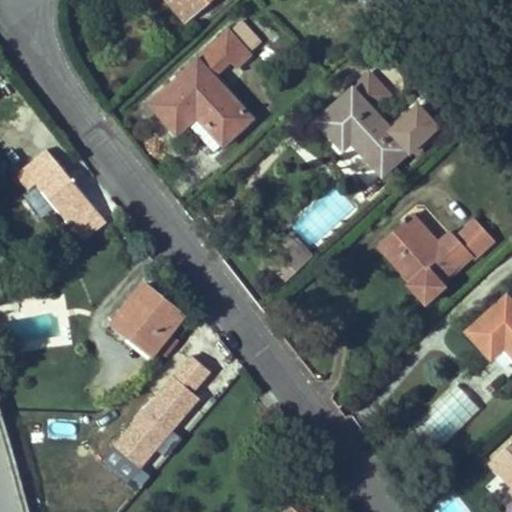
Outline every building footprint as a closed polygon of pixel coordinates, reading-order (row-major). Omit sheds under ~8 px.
[(179,0),(166,0),(184,20),(192,15),(179,0)] [(209,0),(179,0),(192,15),(209,0)] [(399,18),(413,7),(406,0),(400,0),(391,9),(399,18)] [(256,47),(235,25),(229,31),(250,54),(256,47)] [(250,54),(229,31),(215,43),(232,60),(237,65),(250,54)] [(214,77),(232,60),(215,43),(197,60),(214,77)] [(250,117),(214,77),(197,60),(150,102),(177,133),(186,124),(212,153),(250,117)] [(368,69),(353,85),(376,106),(391,90),(368,69)] [(410,148),(352,88),(317,120),(343,149),(357,137),(363,145),(359,149),(381,173),(410,148)] [(411,106),(389,126),(410,148),(432,128),(411,106)] [(83,240),(107,223),(97,210),(65,170),(49,150),(18,175),(30,190),(37,184),(74,229),(83,240)] [(336,192),(301,223),(316,239),(351,208),(336,192)] [(422,223),(412,213),(406,218),(415,229),(422,223)] [(442,281),(472,254),(475,257),(495,239),(475,217),(457,235),(450,229),(438,240),(422,223),(415,229),(406,218),(379,245),(400,269),(404,265),(412,275),(408,279),(406,281),(426,303),(446,285),(442,281)] [(311,253),(292,232),(285,239),(305,259),(311,253)] [(283,278),(305,259),(285,239),(265,257),(283,278)] [(412,275),(404,265),(400,269),(408,279),(412,275)] [(39,290),(37,274),(7,280),(9,295),(39,290)] [(182,313),(144,284),(113,323),(128,335),(132,330),(154,347),(182,313)] [(511,299),(508,295),(469,330),(492,356),(508,341),(511,345),(508,349),(511,354),(511,299)] [(131,481),(216,374),(188,351),(103,459),(131,481)] [(511,360),(505,351),(494,358),(507,377),(511,372),(511,360)] [(440,443),(481,413),(461,386),(420,416),(440,443)] [(511,434),(484,460),(511,491),(511,434)] [(311,511),(293,496),(279,511),(311,511)]
